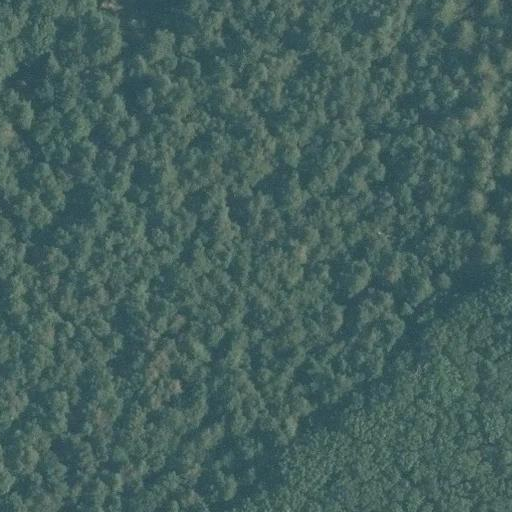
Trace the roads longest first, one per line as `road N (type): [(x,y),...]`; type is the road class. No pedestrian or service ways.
road 1 (track): [(511,274),(250,511)]
road 2 (track): [(0,117),(118,0)]
